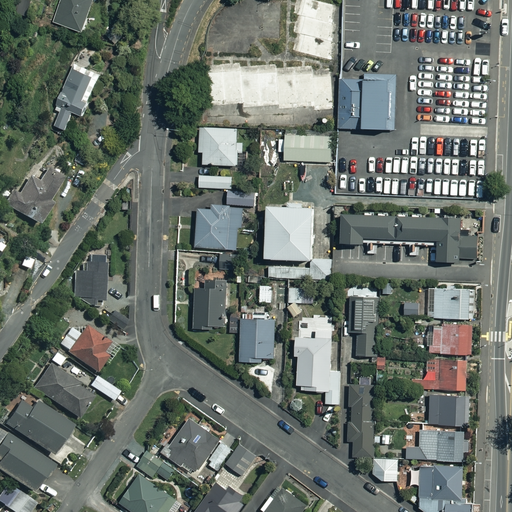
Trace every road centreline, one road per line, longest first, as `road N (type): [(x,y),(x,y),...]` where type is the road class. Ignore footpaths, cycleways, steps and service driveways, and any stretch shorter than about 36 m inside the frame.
road 1 (residential): [(171,360),(386,511)]
road 2 (residential): [(0,346),(129,158),(153,148)]
road 3 (residential): [(153,148),(149,326),(171,360)]
road 4 (residential): [(171,360),(66,511)]
road 5 (secondary): [(507,511),(511,379)]
